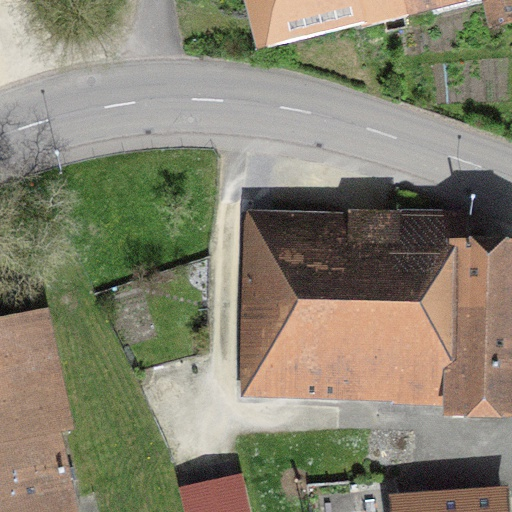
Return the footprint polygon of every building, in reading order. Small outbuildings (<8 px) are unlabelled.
[(241,0),(254,54),(486,0),(241,0)] [(489,30),(511,25),(511,0),(501,0),(483,4),(489,30)] [(441,407),(511,408),(511,226),(466,225),(467,205),(346,202),(346,208),(242,205),(237,394),(441,400),(441,407)] [(49,299),(0,310),(0,511),(80,511),(61,425),(77,422),(49,299)] [(250,511),(242,469),(179,483),(185,511),(250,511)] [(510,511),(508,480),(388,489),(389,511),(510,511)]
